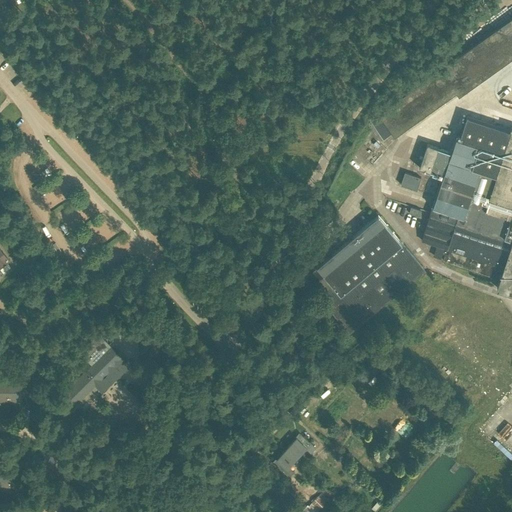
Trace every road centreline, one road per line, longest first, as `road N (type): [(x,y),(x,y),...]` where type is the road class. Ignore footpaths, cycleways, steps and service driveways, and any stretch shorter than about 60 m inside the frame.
road 1 (unclassified): [(227,352),(254,314),(330,147),(433,0)]
road 2 (unknown): [(511,67),(393,150),(378,179),(383,202),(429,260),(511,301)]
road 3 (unclassified): [(156,271),(139,224),(23,105)]
road 4 (unclassified): [(23,105),(43,143),(156,271)]
road 5 (unclassified): [(118,511),(134,477),(227,352)]
